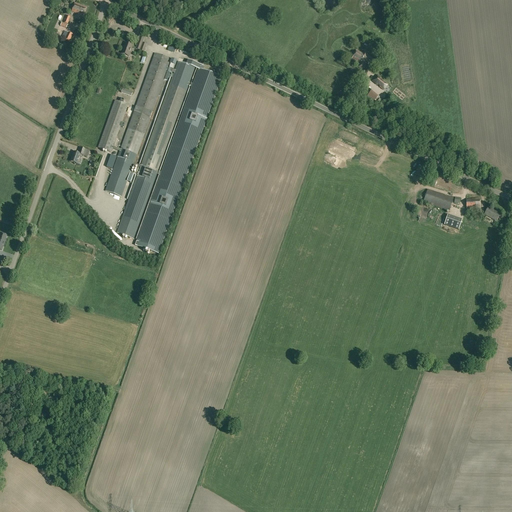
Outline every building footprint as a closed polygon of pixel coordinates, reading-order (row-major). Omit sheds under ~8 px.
[(83,16),(86,7),(75,3),(72,12),(83,16)] [(144,39),(139,37),(137,41),(138,42),(136,49),(144,52),(147,45),(142,43),(144,39)] [(129,56),(132,46),(125,43),(121,54),(129,56)] [(357,51),(352,59),(355,61),(356,60),(357,61),(361,64),(360,64),(364,67),(366,63),(365,63),(366,60),(367,61),(368,60),(372,63),(374,60),(367,56),(367,55),(364,53),(363,55),(357,51)] [(134,161),(171,59),(155,54),(119,155),(134,161)] [(183,61),(182,63),(178,62),(141,166),(157,172),(195,68),(185,64),(186,62),(183,61)] [(220,76),(198,69),(138,247),(158,253),(220,76)] [(379,87),(383,90),(388,84),(383,81),(381,80),(381,79),(377,76),(375,77),(376,78),(374,80),(374,79),(372,81),(378,86),(378,85),(379,86),(379,87)] [(372,91),(367,95),(374,101),(378,96),(372,91)] [(116,139),(128,105),(115,101),(98,148),(111,152),(113,147),(116,139)] [(84,156),(87,157),(89,152),(86,151),(86,150),(80,148),(78,154),(73,152),(72,156),(73,156),(71,162),(78,164),(81,155),(84,156)] [(121,197),(134,161),(119,155),(106,191),(121,197)] [(111,155),(106,167),(112,169),(116,158),(111,155)] [(141,166),(117,233),(133,239),(157,172),(141,166)] [(449,210),(453,199),(428,190),(424,202),(449,210)] [(475,210),(481,210),(480,198),(466,199),(466,209),(475,209),(475,210)] [(496,221),(500,214),(488,208),(484,215),(496,221)] [(447,217),(445,226),(459,228),(461,220),(447,217)]
